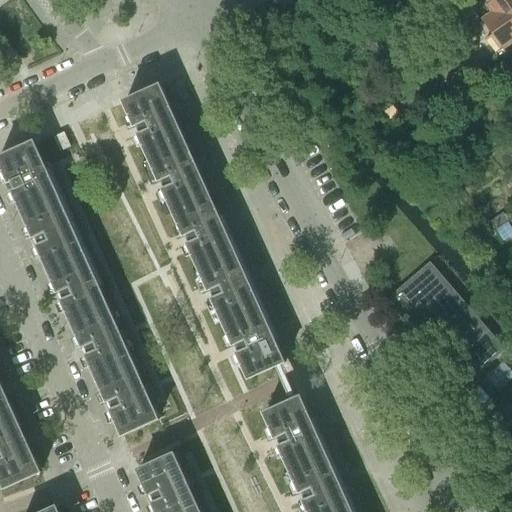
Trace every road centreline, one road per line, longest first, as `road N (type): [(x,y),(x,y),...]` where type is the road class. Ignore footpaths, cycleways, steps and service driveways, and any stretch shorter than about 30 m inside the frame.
road 1 (residential): [(458,511),(193,16)]
road 2 (residential): [(116,511),(0,254)]
road 3 (residential): [(0,110),(193,16)]
